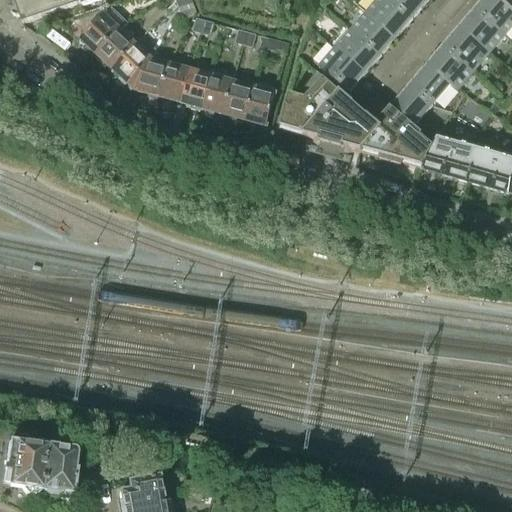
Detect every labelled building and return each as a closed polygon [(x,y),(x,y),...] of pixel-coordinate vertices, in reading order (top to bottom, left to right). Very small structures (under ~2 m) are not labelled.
[(23,26),(82,6),(80,0),(14,0),(15,3),(12,5),(10,9),(11,13),(13,17),(17,18),(20,18),(23,26)] [(192,6),(190,0),(183,0),(176,3),(179,10),(192,6)] [(397,40),(413,22),(387,0),(378,0),(367,14),(397,40)] [(387,0),(413,22),(429,4),(424,0),(387,0)] [(498,0),(483,0),(474,12),(504,38),(511,28),(511,10),(510,9),(498,0)] [(196,16),(194,9),(180,14),(183,21),(196,16)] [(119,31),(122,28),(126,24),(112,10),(105,17),(103,16),(92,28),(84,22),(77,24),(76,24),(70,31),(97,56),(119,31)] [(474,12),(457,31),(488,57),(504,38),(474,12)] [(351,33),(381,59),(397,40),(367,14),(351,33)] [(196,21),(196,22),(193,33),(202,36),(205,23),(196,21)] [(213,25),(205,23),(202,36),(210,38),(213,25)] [(122,28),(119,31),(97,56),(112,70),(137,43),(122,28)] [(471,77),(488,57),(457,31),(440,51),(471,77)] [(247,35),(239,32),(236,44),(244,47),(247,35)] [(366,77),(381,59),(351,33),(335,51),(366,77)] [(255,37),(247,35),(244,47),(252,49),(255,37)] [(266,51),(276,53),(279,44),(269,41),(266,51)] [(129,86),(150,60),(153,57),(137,43),(112,70),(129,86)] [(319,70),(337,85),(350,96),(366,77),(335,51),(319,70)] [(440,51),(424,71),(445,89),(454,96),(471,77),(440,51)] [(153,58),(153,57),(150,60),(129,86),(136,92),(161,99),(171,63),(153,58)] [(182,105),(191,73),(192,69),(171,63),(161,99),(182,105)] [(214,75),(192,69),(191,73),(182,105),(204,111),(214,75)] [(445,89),(424,71),(407,90),(428,108),(445,89)] [(226,117),(234,84),(235,80),(214,75),(204,111),(226,117)] [(256,86),(235,80),(234,84),(226,117),(246,123),(256,86)] [(412,128),(391,110),(377,126),(324,81),(307,102),(290,97),(281,132),(423,171),(439,141),(421,136),(412,128)] [(267,129),(276,96),(277,92),(256,86),(246,123),(267,129)] [(407,90),(391,110),(412,128),(428,108),(407,90)] [(488,115),(494,119),(500,112),(493,107),(488,115)] [(484,132),(494,121),(481,112),(473,123),(484,132)] [(470,143),(475,127),(454,120),(449,136),(470,143)] [(441,137),(439,141),(423,171),(468,184),(479,147),(441,137)] [(511,184),(511,156),(479,147),(468,184),(509,196),(511,184)] [(9,444),(5,472),(3,487),(9,488),(21,490),(26,496),(35,497),(40,493),(41,492),(46,449),(9,444)] [(46,498),(56,499),(72,501),(73,495),(75,473),(73,472),(75,456),(75,455),(75,454),(74,454),(73,453),(72,453),(46,449),(41,492),(42,492),(42,493),(46,498)] [(121,511),(171,511),(170,501),(162,502),(158,480),(127,485),(129,493),(118,495),(121,511)] [(205,488),(184,482),(180,498),(201,503),(205,488)]
